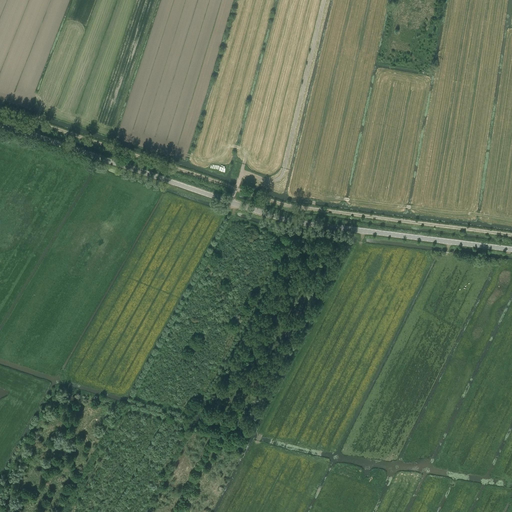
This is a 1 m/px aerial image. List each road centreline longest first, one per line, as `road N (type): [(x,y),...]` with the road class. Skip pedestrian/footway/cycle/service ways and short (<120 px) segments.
road 1 (tertiary): [(511,249),(291,222),(0,124)]
road 2 (track): [(236,189),(285,205),(511,235)]
road 3 (track): [(0,108),(236,189)]
road 4 (track): [(236,189),(245,172),(268,181),(282,175),(324,0)]
